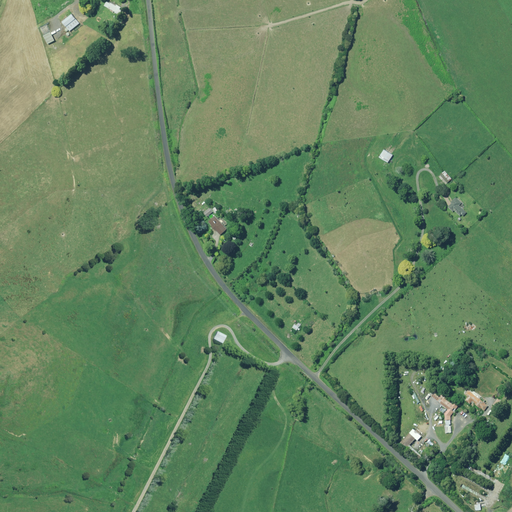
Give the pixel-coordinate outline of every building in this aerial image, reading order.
[(112,11),(115,13),(116,12),(117,12),(116,13),(120,15),(124,9),(118,5),(117,6),(112,3),(112,4),(108,2),(106,6),(107,7),(106,9),(111,12),(112,11)] [(81,23),(73,14),(63,22),(71,31),(81,23)] [(56,40),(52,32),(45,36),(49,44),(56,40)] [(394,155),(386,150),(381,158),(389,163),(394,155)] [(453,179),(446,171),(441,175),(448,183),(453,179)] [(466,207),(456,197),(451,203),(452,203),(449,207),(454,212),(455,211),(461,216),(462,214),(464,216),(467,213),(463,209),(466,207)] [(214,212),(211,208),(205,213),(208,217),(214,212)] [(225,224),(223,222),(222,223),(220,221),(221,220),(219,218),(218,219),(216,216),(209,222),(212,225),(212,226),(217,231),(222,236),(228,229),(225,225),(225,224)] [(464,328),(468,331),(470,328),(473,331),(475,328),(469,323),(464,328)] [(225,336),(216,331),(213,339),(221,343),(225,336)] [(431,396),(441,403),(441,404),(449,410),(446,414),(445,414),(446,421),(446,425),(452,425),(451,420),(451,418),(454,414),(455,414),(457,412),(456,412),(461,405),(457,402),(455,405),(445,398),(435,391),(431,396)] [(470,404),(472,402),(473,400),(476,403),(475,404),(485,411),(489,406),(484,402),(470,391),(467,396),(469,397),(466,401),(470,404)] [(503,402),(498,399),(492,407),(497,410),(503,402)] [(422,437),(414,430),(401,443),(407,449),(417,439),(418,441),(422,437)] [(476,468),(466,462),(464,467),(473,472),(476,468)]
